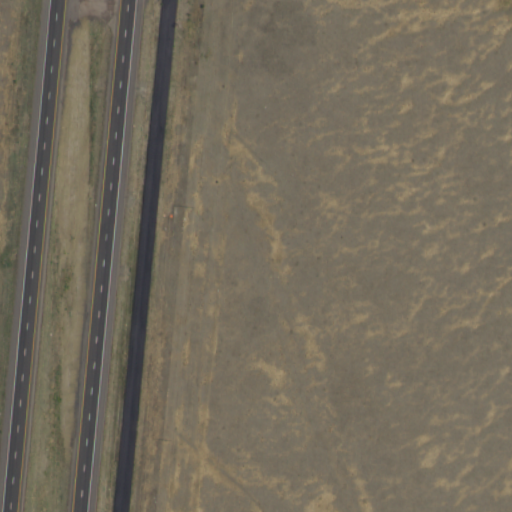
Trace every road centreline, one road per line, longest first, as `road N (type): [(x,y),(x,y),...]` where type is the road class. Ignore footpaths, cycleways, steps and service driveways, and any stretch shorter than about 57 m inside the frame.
road 1 (motorway): [(74,511),(123,0)]
road 2 (residential): [(165,0),(116,511)]
road 3 (motorway): [(53,0),(6,511)]
